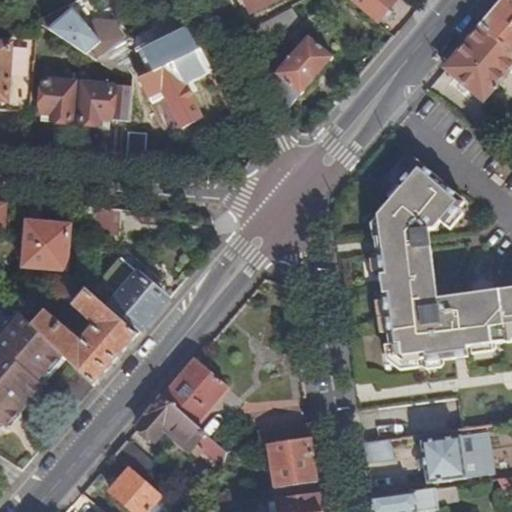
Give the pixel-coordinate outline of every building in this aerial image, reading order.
[(275,0),(244,0),(250,12),(275,0)] [(349,0),(376,22),(395,0),(349,0)] [(511,54),(511,0),(503,0),(480,27),(511,54)] [(291,5),(245,30),(252,44),(298,20),(291,5)] [(73,9),(49,29),(82,51),(94,60),(122,40),(124,39),(113,22),(96,21),(88,27),(73,9)] [(511,54),(480,27),(445,68),(484,100),(511,66),(511,54)] [(200,51),(189,29),(144,50),(154,71),(152,72),(153,74),(200,51)] [(270,80),(286,110),(299,94),(300,95),(334,58),(309,36),(270,80)] [(0,109),(30,111),(35,39),(15,38),(10,38),(10,43),(0,42),(0,109)] [(122,40),(94,60),(113,73),(117,74),(134,63),(122,40)] [(200,51),(153,74),(132,85),(130,83),(128,100),(146,90),(149,96),(163,89),(182,128),(201,118),(185,85),(211,72),(200,51)] [(117,74),(113,73),(112,86),(83,84),(79,123),(100,124),(101,118),(110,119),(112,104),(128,105),(128,100),(130,83),(117,74)] [(72,122),(75,84),(44,81),(41,119),(72,122)] [(128,132),(126,160),(145,162),(146,133),(128,132)] [(445,224),(459,208),(465,201),(419,161),(389,196),(393,200),(379,217),(382,240),(383,240),(385,252),(377,254),(390,346),(394,345),(395,356),(404,362),(427,359),(427,362),(457,358),(454,338),(467,337),(468,343),(511,337),(511,287),(436,298),(428,229),(435,228),(441,221),(445,224)] [(86,207),(84,234),(120,236),(122,210),(86,207)] [(464,213),(459,208),(445,224),(450,229),(464,213)] [(70,226),(28,222),(24,267),(67,270),(70,226)] [(383,240),(382,240),(375,241),(377,254),(385,252),(383,240)] [(95,291),(143,331),(155,316),(168,301),(120,261),(95,291)] [(66,359),(94,387),(117,361),(138,336),(80,286),(65,299),(89,319),(94,320),(96,317),(100,320),(87,336),(83,333),(78,340),(81,343),(74,351),(70,348),(73,345),(72,338),(45,315),(34,328),(66,359)] [(17,408),(66,359),(34,328),(21,315),(0,337),(0,409),(9,401),(17,408)] [(454,338),(457,358),(470,356),(468,343),(467,337),(454,338)] [(196,360),(163,398),(194,425),(227,387),(196,360)] [(163,398),(139,426),(155,440),(164,429),(190,451),(192,449),(198,455),(201,452),(220,468),(225,453),(194,425),(163,398)] [(0,421),(2,423),(17,408),(9,401),(0,409),(0,421)] [(259,433),(261,447),(291,442),(289,428),(259,433)] [(427,484),(497,473),(490,431),(421,441),(427,484)] [(291,442),(261,447),(262,453),(268,452),(273,489),(318,482),(311,439),(291,442)] [(393,458),(391,440),(363,444),(366,462),(393,458)] [(125,443),(114,456),(130,470),(142,481),(153,469),(125,443)] [(142,481),(130,470),(111,493),(133,511),(147,511),(161,497),(142,481)] [(511,491),(511,476),(499,479),(506,495),(511,491)] [(450,496),(448,486),(435,488),(437,498),(450,496)] [(437,498),(435,488),(371,498),(372,511),(427,511),(427,510),(439,508),(437,498)] [(212,495),(207,511),(238,507),(236,491),(212,495)] [(275,501),(276,511),(322,511),(320,494),(275,501)] [(268,502),(268,511),(276,511),(275,501),(268,502)]
